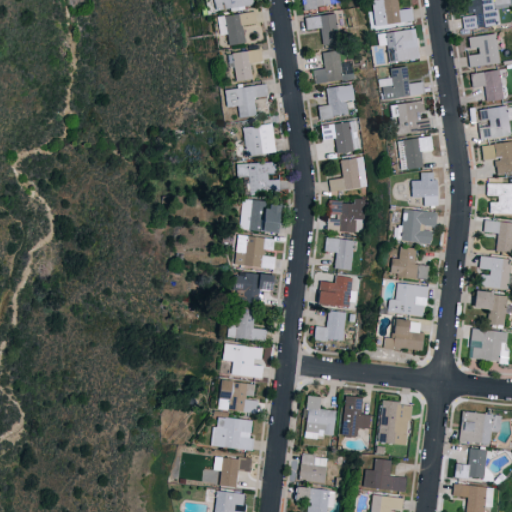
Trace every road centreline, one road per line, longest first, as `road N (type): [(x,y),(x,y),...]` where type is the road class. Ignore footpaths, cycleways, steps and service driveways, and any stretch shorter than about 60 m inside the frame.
road 1 (residential): [(271,511),(307,213),(275,0)]
road 2 (residential): [(428,511),(462,218),(435,0)]
road 3 (residential): [(288,369),(511,394)]
